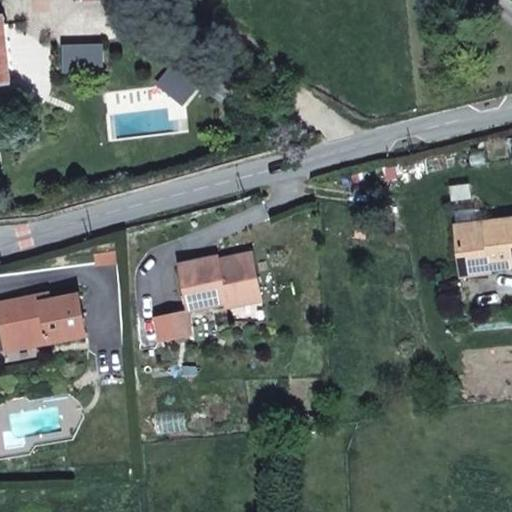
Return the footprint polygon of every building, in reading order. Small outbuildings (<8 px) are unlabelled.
[(0,80),(11,80),(4,16),(0,16),(0,80)] [(511,218),(458,225),(463,265),(492,261),(493,267),(511,264),(511,218)] [(117,249),(95,252),(96,263),(119,259),(117,249)] [(263,298),(253,252),(219,259),(218,256),(181,265),(191,309),(228,300),(228,297),(243,293),(245,302),(263,298)] [(492,261),(463,265),(464,273),(493,269),(493,267),(492,261)] [(79,293),(51,299),(49,293),(0,303),(0,305),(9,348),(87,333),(79,293)] [(243,293),(228,297),(228,300),(230,305),(245,302),(243,293)] [(189,311),(157,318),(163,340),(194,333),(189,311)]
